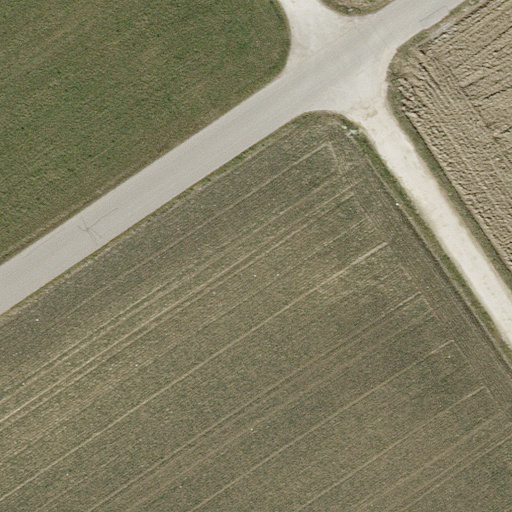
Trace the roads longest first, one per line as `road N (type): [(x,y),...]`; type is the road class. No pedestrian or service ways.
road 1 (unclassified): [(445,0),(0,301)]
road 2 (track): [(303,0),(511,308)]
